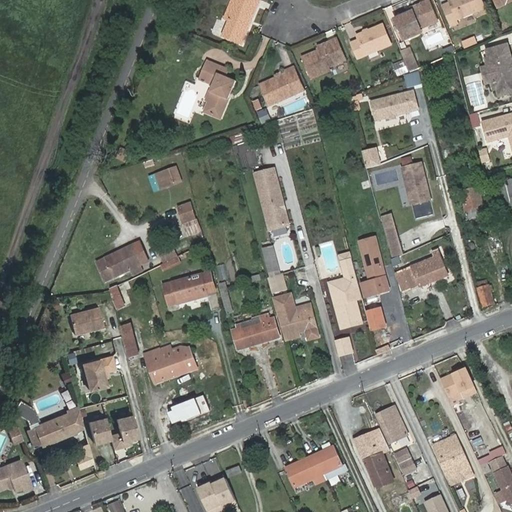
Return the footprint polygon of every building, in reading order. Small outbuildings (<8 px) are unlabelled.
[(248,19),(251,20),(259,0),(232,0),(225,19),(230,21),(223,36),(242,43),(249,26),(245,25),(248,19)] [(447,0),(449,2),(442,6),(451,28),(459,24),(457,21),(486,9),(482,0),(447,0)] [(412,12),(395,19),(403,41),(421,33),(419,29),(437,22),(428,1),(411,8),(412,12)] [(382,25),(357,35),(359,40),(352,43),(358,58),(391,44),(382,25)] [(320,48),(303,56),(312,77),(330,69),(328,65),(345,57),(335,37),(319,44),(320,48)] [(511,59),(508,45),(487,50),(490,58),(492,66),(490,69),(492,78),(495,80),(497,88),(499,96),(511,92),(511,69),(511,66),(511,64),(511,59)] [(409,49),(401,52),(409,72),(410,71),(418,68),(409,49)] [(495,89),(497,88),(495,80),(492,78),(490,69),(492,66),(490,58),(487,59),(489,67),(482,68),(486,83),(493,81),(495,89)] [(236,81),(225,76),(217,74),(221,67),(206,61),(199,79),(213,85),(210,91),(210,92),(215,94),(212,101),(209,100),(209,101),(204,112),(221,119),(228,99),(226,98),(228,92),(231,93),(236,81)] [(403,62),(393,66),(397,75),(406,71),(403,62)] [(217,74),(225,76),(227,70),(221,67),(217,74)] [(278,75),(273,78),(259,84),(269,105),(303,90),(293,67),(285,70),(286,72),(278,75)] [(405,74),(407,88),(422,85),(420,72),(405,74)] [(205,99),(209,101),(209,100),(212,101),(215,94),(210,92),(210,91),(209,90),(205,99)] [(414,91),(371,102),(376,120),(390,116),(395,115),(419,109),(414,91)] [(262,124),(271,121),(267,109),(257,112),(262,124)] [(511,113),(483,121),(489,142),(510,136),(511,144),(511,113)] [(244,132),(231,137),(234,144),(247,140),(244,132)] [(487,148),(479,151),(483,163),(491,161),(487,148)] [(375,151),(363,154),(367,170),(379,165),(375,151)] [(422,162),(402,167),(412,205),(432,200),(422,162)] [(178,166),(148,176),(154,193),(183,183),(178,166)] [(274,169),(255,174),(270,230),(289,225),(285,208),(283,209),(282,204),(284,204),(274,169)] [(511,178),(494,183),(500,208),(511,204),(511,178)] [(461,193),(464,207),(466,212),(472,210),(474,216),(485,212),(480,193),(484,193),(483,187),(461,193)] [(179,207),(184,222),(195,219),(191,203),(179,207)] [(384,224),(386,231),(395,228),(393,221),(384,224)] [(393,257),(403,254),(395,228),(386,231),(393,257)] [(375,239),(359,243),(371,282),(362,284),(366,298),(390,291),(386,277),(385,275),(380,272),(383,268),(375,239)] [(134,278),(145,273),(133,246),(96,263),(105,283),(131,271),(134,278)] [(281,274),(273,247),(264,249),(271,277),(281,274)] [(164,264),(178,257),(174,248),(160,255),(164,264)] [(411,291),(421,287),(449,275),(438,251),(433,253),(435,257),(402,271),(411,291)] [(363,301),(351,256),(341,258),(345,275),(351,274),(352,280),(341,283),(342,290),(332,292),(343,331),(363,326),(359,311),(356,312),(353,303),(357,302),(363,301)] [(399,256),(391,259),(393,266),(400,263),(399,256)] [(181,263),(178,257),(164,264),(160,265),(164,272),(181,263)] [(220,281),(228,280),(225,264),(217,265),(220,281)] [(402,271),(395,274),(403,294),(411,291),(402,271)] [(211,272),(202,274),(207,294),(216,292),(211,272)] [(269,278),(276,301),(289,297),(283,273),(281,274),(271,277),(269,278)] [(207,294),(202,274),(164,284),(170,305),(178,303),(178,304),(208,296),(207,294)] [(132,287),(129,280),(118,286),(120,292),(126,289),(132,287)] [(341,283),(331,285),(332,292),(342,290),(341,283)] [(120,292),(118,286),(109,290),(118,310),(126,306),(120,292)] [(478,290),(484,307),(495,303),(489,286),(478,290)] [(132,304),(126,289),(120,292),(126,306),(132,304)] [(222,290),(228,313),(233,311),(227,289),(222,290)] [(260,295),(263,308),(271,307),(268,294),(260,295)] [(278,312),(280,318),(311,309),(310,303),(278,312)] [(99,307),(70,315),(75,335),(104,327),(99,307)] [(280,318),(285,336),(317,328),(311,309),(280,318)] [(237,326),(238,330),(233,331),(239,349),(280,338),(275,319),(271,320),(269,315),(253,319),(254,321),(237,326)] [(122,327),(130,357),(139,355),(131,325),(122,327)] [(317,328),(285,336),(286,341),(318,332),(317,328)] [(348,338),(336,342),(340,355),(352,352),(348,338)] [(162,354),(172,350),(170,346),(160,350),(162,354)] [(153,357),(147,359),(156,384),(189,372),(180,348),(172,350),(162,354),(160,350),(159,349),(151,352),(153,357)] [(68,353),(68,363),(76,363),(76,353),(68,353)] [(112,356),(83,364),(90,391),(107,386),(105,378),(103,372),(106,371),(115,369),(112,356)] [(466,368),(441,379),(452,403),(458,400),(455,395),(474,386),(466,368)] [(474,386),(455,395),(458,400),(477,392),(474,386)] [(33,424),(39,411),(19,401),(12,414),(33,424)] [(78,407),(68,411),(69,413),(27,430),(35,447),(42,444),(43,446),(84,428),(78,407)] [(377,416),(391,444),(408,436),(395,407),(377,416)] [(133,415),(116,420),(120,433),(124,447),(127,446),(127,443),(130,442),(130,440),(139,437),(133,415)] [(110,436),(106,418),(89,423),(94,444),(111,439),(110,436)] [(12,426),(10,430),(8,431),(14,445),(24,441),(18,428),(12,426)] [(390,449),(381,429),(354,442),(364,462),(368,461),(370,465),(368,466),(374,479),(377,480),(380,488),(395,481),(382,453),(390,449)] [(120,433),(110,436),(111,439),(114,449),(124,447),(120,433)] [(435,445),(450,478),(471,469),(458,440),(455,442),(453,437),(435,445)] [(297,487),(302,485),(315,479),(318,484),(327,480),(324,475),(343,466),(334,447),(287,468),(296,488),(297,487)] [(416,467),(407,450),(393,456),(401,474),(416,467)] [(22,461),(0,469),(0,490),(14,485),(16,491),(24,488),(25,492),(33,489),(22,461)] [(76,474),(88,470),(85,461),(73,465),(76,474)] [(226,472),(230,476),(242,473),(240,466),(226,472)] [(511,473),(509,466),(495,472),(508,501),(511,502),(511,473)] [(471,469),(450,478),(453,485),(461,481),(460,478),(473,473),(471,469)] [(230,476),(201,486),(209,511),(218,511),(241,504),(230,476)] [(424,484),(429,495),(439,491),(434,480),(424,484)] [(418,485),(409,490),(413,499),(422,494),(418,485)] [(442,495),(426,502),(430,511),(447,511),(449,511),(442,495)] [(110,511),(126,511),(120,499),(107,505),(110,511)]
